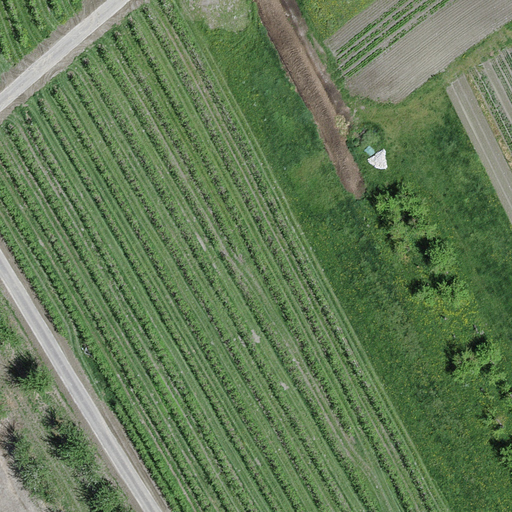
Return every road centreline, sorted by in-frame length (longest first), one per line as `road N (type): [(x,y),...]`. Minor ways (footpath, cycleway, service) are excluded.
road 1 (track): [(283,0),(335,110),(371,136),(511,57)]
road 2 (track): [(0,263),(151,511)]
road 3 (track): [(0,103),(117,0)]
